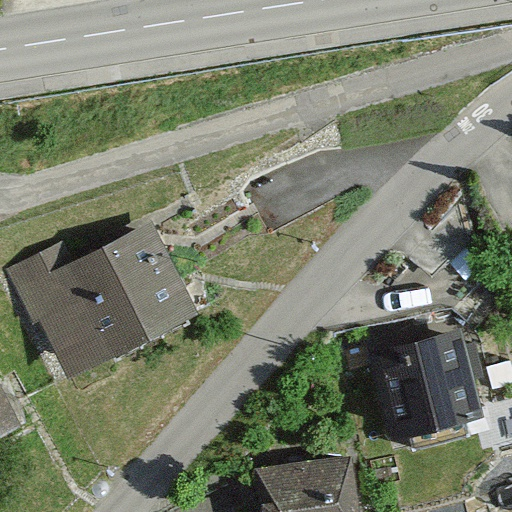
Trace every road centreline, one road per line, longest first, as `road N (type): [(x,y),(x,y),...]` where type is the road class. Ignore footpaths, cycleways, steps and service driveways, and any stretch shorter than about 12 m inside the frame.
road 1 (residential): [(116,511),(405,194),(511,103)]
road 2 (residential): [(0,49),(318,0)]
